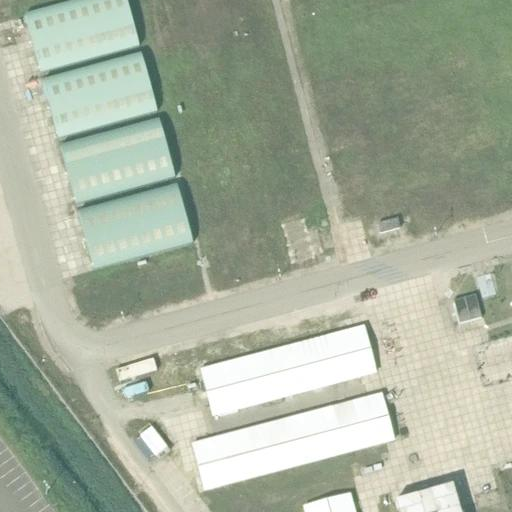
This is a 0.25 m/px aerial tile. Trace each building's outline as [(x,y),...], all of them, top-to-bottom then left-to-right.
[(67,185),(169,166),(157,102),(152,103),(140,38),(135,39),(127,0),(29,0),(26,1),(37,61),(43,60),(67,185)] [(77,196),(86,247),(186,228),(177,177),(77,196)] [(380,234),(401,229),(398,220),(378,225),(380,234)] [(475,296),(453,302),(459,325),(481,319),(475,296)] [(283,397),(290,420),(317,412),(310,389),(283,397)] [(240,473),(268,470),(264,435),(236,439),(240,473)] [(296,458),(318,454),(316,446),(294,450),(296,458)] [(459,511),(452,486),(395,503),(397,511),(459,511)]
